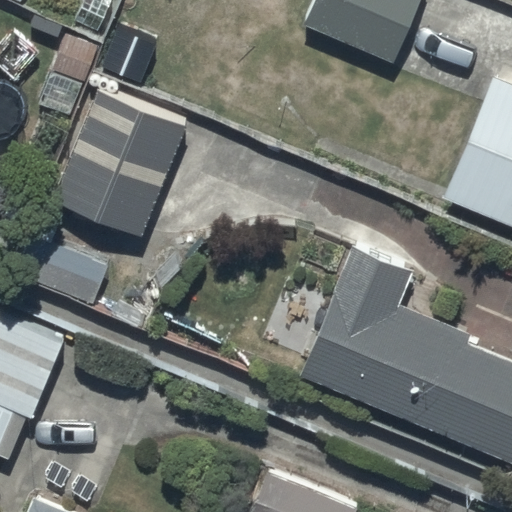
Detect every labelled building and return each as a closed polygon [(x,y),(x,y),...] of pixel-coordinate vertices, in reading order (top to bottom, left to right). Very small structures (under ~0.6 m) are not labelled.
[(417,0),(312,0),(305,19),(395,55),(417,0)] [(511,70),(492,63),(444,186),(511,213),(511,70)] [(187,112),(98,80),(57,192),(146,225),(187,112)] [(26,225),(24,225),(10,263),(96,294),(110,256),(53,235),(65,204),(37,194),(26,225)] [(401,293),(414,257),(356,233),(339,277),(282,254),(251,331),(303,352),(298,364),(511,450),(511,345),(470,330),(474,320),(401,293)] [(0,301),(0,443),(12,449),(31,404),(35,406),(37,399),(43,401),(66,342),(62,340),(67,327),(0,301)] [(349,511),(356,497),(262,460),(241,511),(349,511)] [(22,511),(18,511),(0,503),(0,511),(108,511),(37,482),(22,511)]
